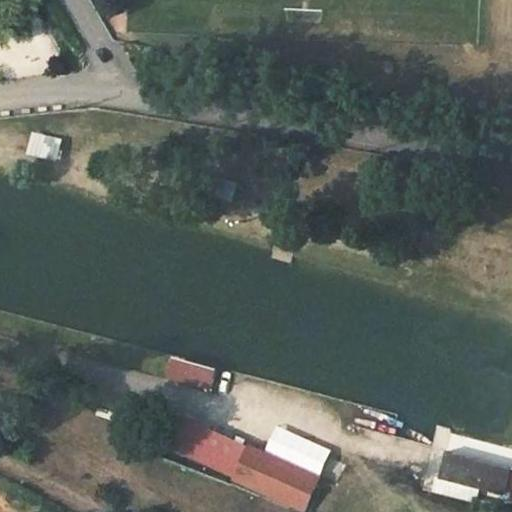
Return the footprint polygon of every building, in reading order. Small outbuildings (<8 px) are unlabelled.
[(61,141),(33,133),(28,151),(56,158),(61,141)] [(111,196),(400,281),(409,250),(120,165),(111,196)] [(173,364),(169,379),(211,389),(215,375),(173,364)] [(305,511),(319,480),(184,417),(179,428),(173,425),(169,434),(218,456),(213,469),(305,511)] [(448,452),(441,479),(503,496),(511,468),(448,452)]
